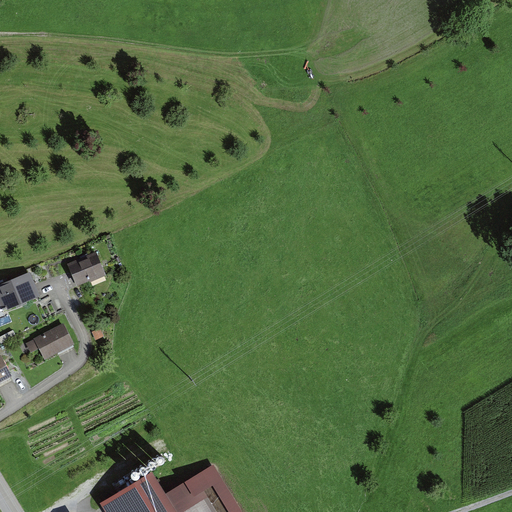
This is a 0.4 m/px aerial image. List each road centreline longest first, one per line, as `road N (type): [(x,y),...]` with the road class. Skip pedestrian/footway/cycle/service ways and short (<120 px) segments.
road 1 (track): [(259,55),(0,35)]
road 2 (residential): [(56,283),(86,353),(0,418)]
